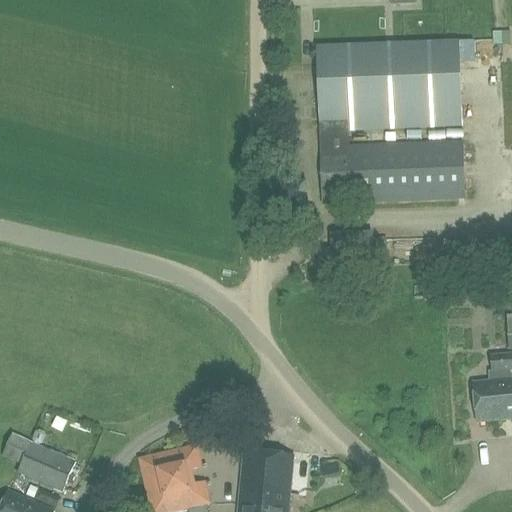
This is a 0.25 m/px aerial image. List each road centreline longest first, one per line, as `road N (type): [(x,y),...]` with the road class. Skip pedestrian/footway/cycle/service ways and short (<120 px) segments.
road 1 (unclassified): [(245,319),(256,281),(258,0)]
road 2 (tertiary): [(245,319),(213,285),(172,267),(0,229)]
road 3 (unclassified): [(290,382),(271,395),(157,428),(124,452),(87,511)]
road 4 (tertiary): [(423,511),(324,424),(290,382)]
